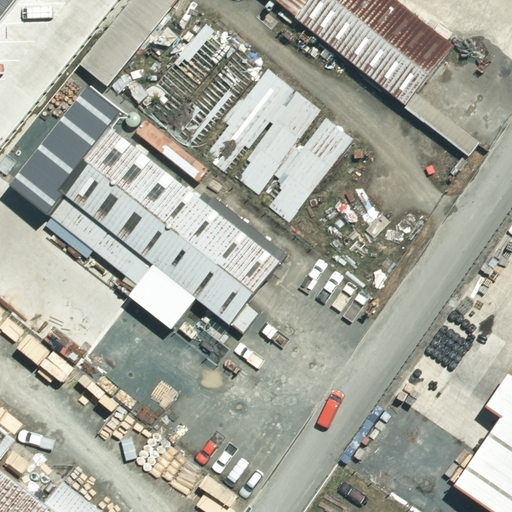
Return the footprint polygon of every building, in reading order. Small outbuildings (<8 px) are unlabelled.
[(0,0),(0,26),(20,0),(0,0)] [(175,0),(128,0),(80,60),(108,83),(175,0)] [(508,141),(334,0),(253,0),(242,14),(464,195),(508,141)] [(0,47),(0,76),(15,62),(0,47)] [(269,125),(292,96),(274,81),(228,138),(251,157),(274,129),(269,125)] [(111,124),(61,187),(66,191),(49,213),(54,217),(49,224),(88,255),(94,248),(135,281),(128,290),(171,324),(195,293),(243,331),(260,310),(246,299),(285,250),(214,194),(209,201),(111,124)] [(306,147),(283,129),(241,180),(264,199),(306,147)] [(356,149),(332,130),(272,204),(296,224),(356,149)] [(511,511),(511,368),(508,366),(484,401),(500,411),(455,478),(505,511),(511,511)] [(0,511),(105,511),(61,478),(45,498),(0,463),(0,454),(14,437),(0,426),(0,511)]
